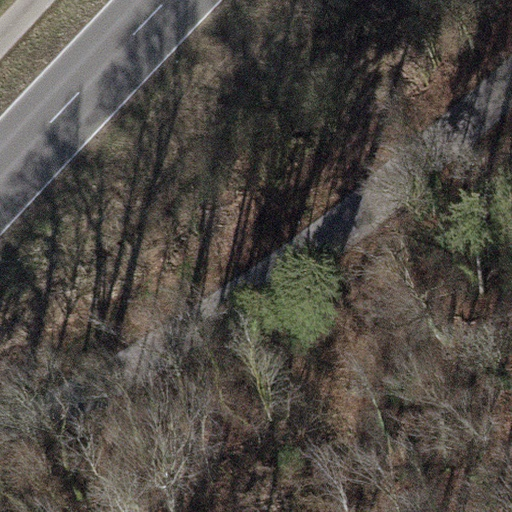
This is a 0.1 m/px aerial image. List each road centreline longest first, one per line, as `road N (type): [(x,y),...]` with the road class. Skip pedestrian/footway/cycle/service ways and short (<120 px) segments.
road 1 (tertiary): [(0,436),(339,227),(511,75)]
road 2 (primary): [(142,0),(0,147)]
road 3 (track): [(339,227),(422,203),(511,152)]
